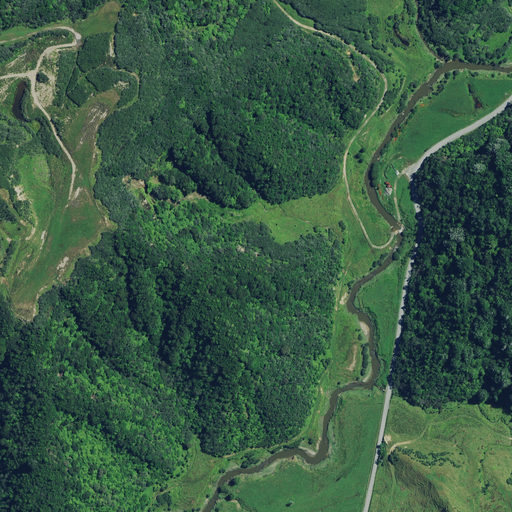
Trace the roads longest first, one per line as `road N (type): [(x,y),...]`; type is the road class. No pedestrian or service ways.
road 1 (tertiary): [(364,511),(420,217),(413,174),(511,100)]
road 2 (track): [(258,0),(353,53),(371,75),(343,171),(370,242),(384,247),(399,220),(391,187),(413,174)]
